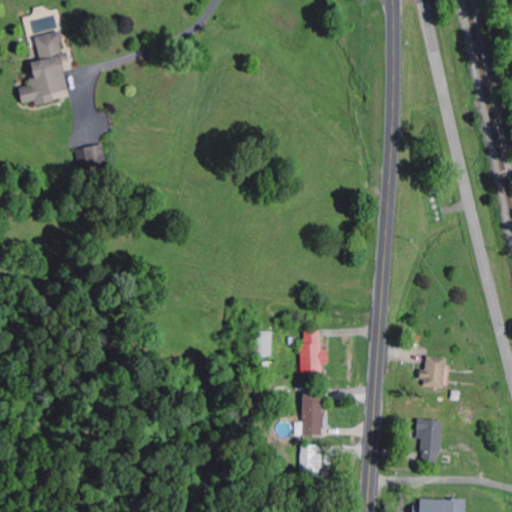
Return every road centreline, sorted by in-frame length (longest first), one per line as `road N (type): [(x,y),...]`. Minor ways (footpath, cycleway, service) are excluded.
road 1 (primary): [(368,511),(393,156),(394,0)]
road 2 (residential): [(511,378),(421,0)]
